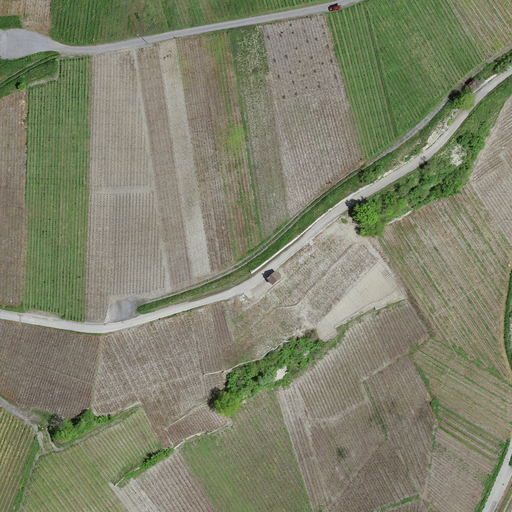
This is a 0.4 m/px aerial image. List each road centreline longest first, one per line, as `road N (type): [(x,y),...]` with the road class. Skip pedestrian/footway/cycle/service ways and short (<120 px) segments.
road 1 (unclassified): [(0,314),(98,331),(238,288),(344,206),(422,161),(511,70)]
road 2 (track): [(357,0),(94,51),(10,46)]
